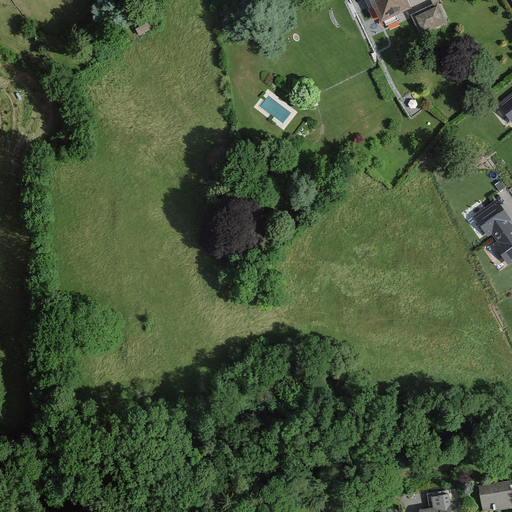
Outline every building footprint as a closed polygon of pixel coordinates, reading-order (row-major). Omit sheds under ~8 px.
[(402,0),(365,0),(375,23),(407,9),(402,0)] [(439,1),(410,13),(420,35),(448,23),(439,1)] [(511,93),(498,102),(511,120),(511,93)] [(511,218),(498,201),(474,216),(488,236),(493,232),(499,241),(495,244),(508,261),(511,258),(511,225),(508,220),(511,218)] [(511,496),(509,480),(477,486),(481,509),(511,503),(511,496)] [(430,508),(417,511),(453,511),(450,490),(427,494),(430,508)]
